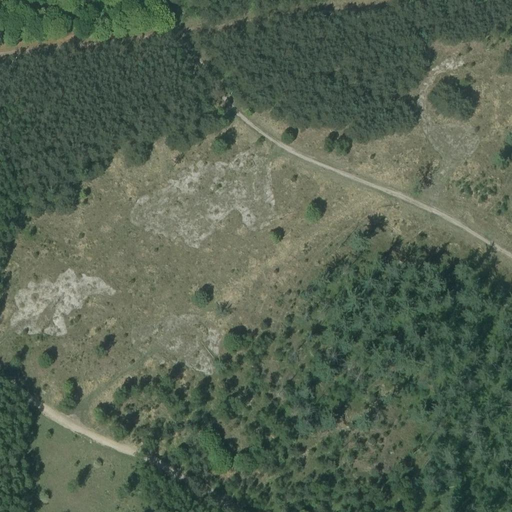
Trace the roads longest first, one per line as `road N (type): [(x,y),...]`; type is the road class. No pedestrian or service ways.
road 1 (track): [(170,31),(268,138),(441,213),(511,255)]
road 2 (track): [(0,376),(78,430),(238,511)]
road 3 (track): [(170,31),(424,0)]
road 4 (track): [(0,54),(144,35)]
